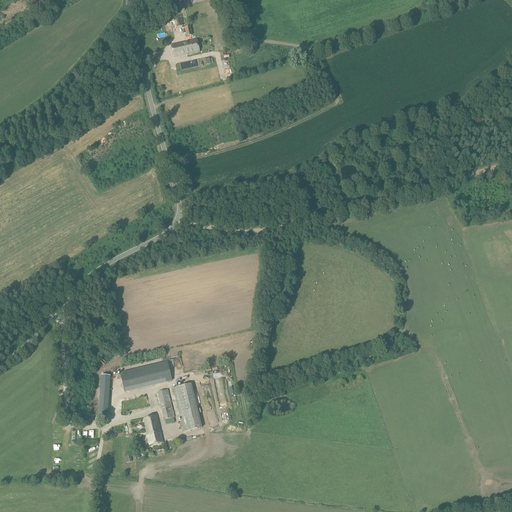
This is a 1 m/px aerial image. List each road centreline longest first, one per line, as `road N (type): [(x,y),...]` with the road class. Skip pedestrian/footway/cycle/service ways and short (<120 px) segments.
road 1 (unclassified): [(0,365),(103,265),(179,218),(129,0)]
road 2 (track): [(511,157),(249,228),(179,218)]
road 3 (track): [(104,424),(76,421),(69,407),(61,305)]
